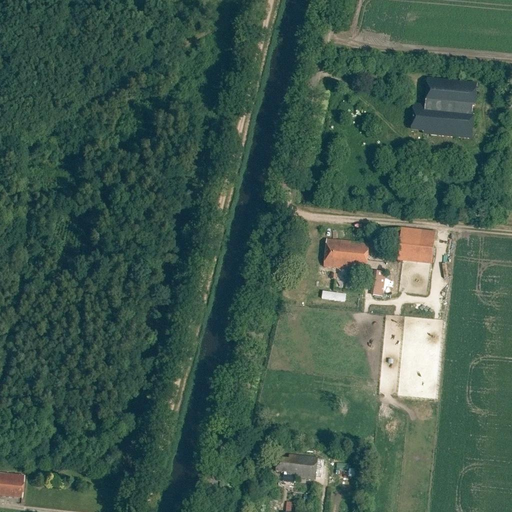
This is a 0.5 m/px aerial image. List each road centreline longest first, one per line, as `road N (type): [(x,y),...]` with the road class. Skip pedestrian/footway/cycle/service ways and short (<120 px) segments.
road 1 (unclassified): [(207,511),(333,0)]
road 2 (track): [(145,511),(270,0)]
